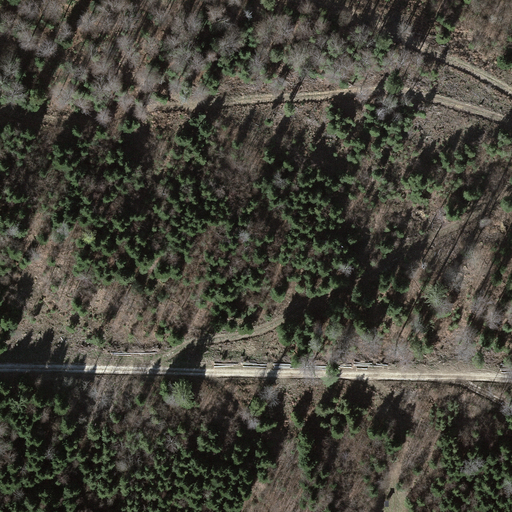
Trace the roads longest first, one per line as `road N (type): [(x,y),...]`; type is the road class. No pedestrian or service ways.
road 1 (track): [(511,124),(398,91),(55,122),(0,111)]
road 2 (track): [(511,377),(0,364)]
road 3 (track): [(329,0),(511,93)]
